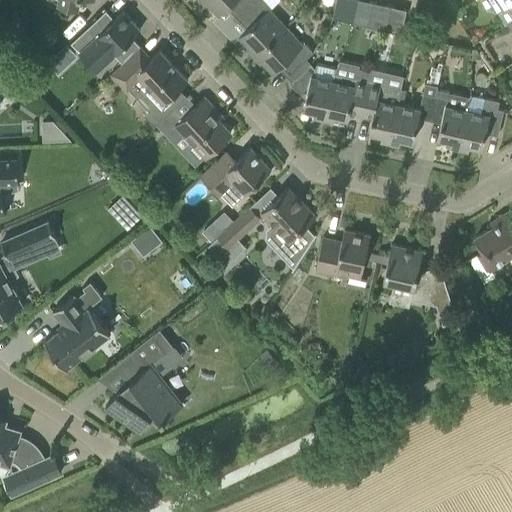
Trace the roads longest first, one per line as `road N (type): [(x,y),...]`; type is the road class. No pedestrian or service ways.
road 1 (residential): [(511,174),(462,202),(311,172),(150,0)]
road 2 (residential): [(0,379),(105,451)]
